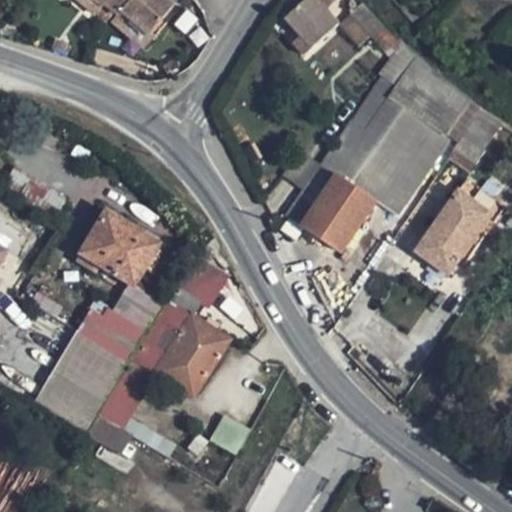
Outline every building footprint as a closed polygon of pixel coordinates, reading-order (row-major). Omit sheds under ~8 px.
[(87,0),(96,8),(103,0),(114,0),(134,17),(138,12),(154,25),(177,0),(87,0)] [(340,24),(327,9),(318,0),(307,0),(286,19),(301,36),(294,42),(305,55),(340,24)] [(318,0),(327,9),(334,2),(332,0),(318,0)] [(370,38),(384,27),(382,26),(363,4),(356,10),(354,11),(350,15),(370,38)] [(361,46),(370,38),(350,15),(340,24),(361,46)] [(390,61),(400,45),(384,27),(370,38),(372,40),(390,61)] [(417,57),(402,42),(400,45),(390,61),(381,74),(398,85),(365,132),(351,123),(300,199),(298,197),(287,214),(343,253),(377,202),(397,215),(421,180),(452,135),(447,131),(469,97),(417,57)] [(511,159),(511,130),(482,110),(460,141),(430,185),(409,217),(405,222),(429,239),(459,260),(474,240),(480,243),(506,208),(466,180),(484,153),(504,166),(507,165),(511,159)] [(430,185),(460,141),(452,135),(421,180),(430,185)] [(3,189),(54,221),(65,202),(14,171),(3,189)] [(134,285),(159,243),(106,210),(80,254),(130,284),(113,311),(108,308),(104,315),(110,318),(109,319),(131,333),(153,296),(134,285)] [(405,222),(394,239),(417,255),(429,239),(405,222)] [(221,249),(213,235),(203,245),(195,258),(206,267),(221,249)] [(448,275),(459,260),(429,239),(417,255),(381,304),(414,328),(426,311),(430,314),(455,280),(448,275)] [(0,269),(10,254),(0,247),(0,269)] [(466,289),(455,280),(430,314),(441,322),(466,289)] [(496,363),(511,339),(511,289),(473,346),(496,363)] [(134,358),(193,397),(230,340),(169,301),(134,358)] [(418,424),(425,416),(408,405),(403,411),(418,424)] [(223,414),(210,440),(237,453),(249,427),(223,414)]
